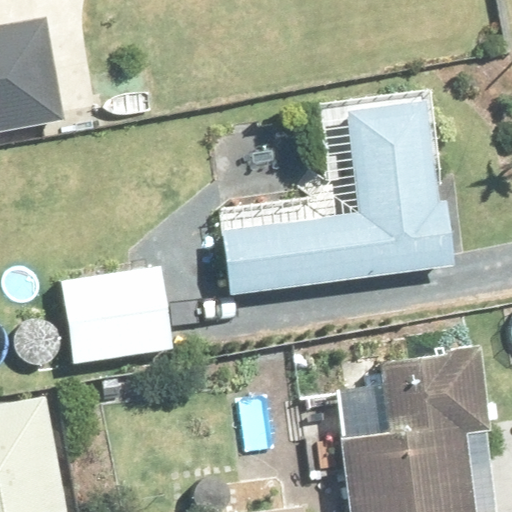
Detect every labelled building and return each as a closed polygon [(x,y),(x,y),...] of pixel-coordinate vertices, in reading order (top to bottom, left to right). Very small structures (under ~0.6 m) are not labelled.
[(0,137),(65,125),(47,25),(0,33),(0,137)] [(349,119),(362,217),(225,237),(234,302),(458,271),(450,207),(442,208),(429,109),(349,119)] [(162,270),(61,286),(73,369),(174,353),(162,270)] [(496,511),(488,438),(490,439),(479,354),(378,367),(388,441),(340,447),(348,511),(496,511)] [(289,364),(256,366),(259,397),(292,393),(289,364)] [(0,511),(66,511),(46,404),(0,412),(0,511)]
